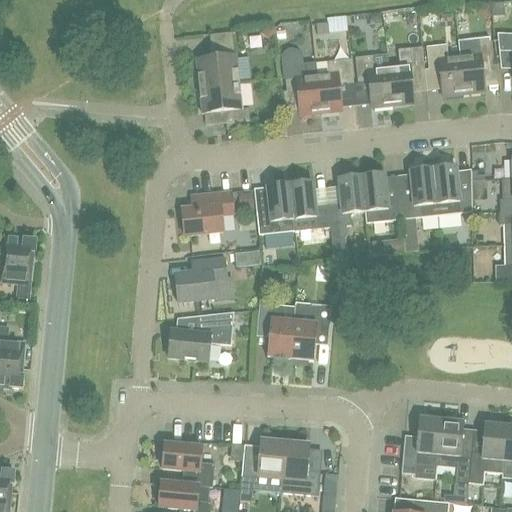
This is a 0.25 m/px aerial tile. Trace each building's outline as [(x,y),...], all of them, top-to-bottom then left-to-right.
[(276,40),(265,31),(260,36),(272,45),(276,40)] [(511,34),(496,34),(500,65),(511,65),(511,34)] [(459,58),(463,95),(484,93),(481,68),(492,67),(489,39),(457,42),(459,58)] [(196,62),(199,89),(239,85),(236,57),(234,57),(233,45),(210,48),(212,60),(196,62)] [(442,98),(463,95),(459,58),(448,59),(446,46),(426,49),(428,74),(439,73),(442,98)] [(387,56),(386,56),(392,107),(413,105),(409,73),(424,72),(422,49),(397,51),(399,69),(388,70),(387,56)] [(320,115),(315,63),(301,65),(300,60),(299,57),(297,54),(293,52),(290,52),(287,53),(284,56),(282,58),(282,62),(285,93),(296,92),(299,117),(320,115)] [(371,109),(392,107),(386,56),(354,59),(357,86),(368,84),(371,109)] [(315,63),(320,115),(341,112),(338,88),(353,86),(350,60),(326,63),(328,76),(317,77),(315,63)] [(242,111),(239,85),(199,89),(202,115),(224,113),(225,125),(249,122),(248,110),(242,111)] [(433,171),(432,171),(437,218),(460,215),(472,214),(471,192),(458,193),(456,169),(447,169),(444,167),(436,168),(433,171)] [(412,198),(399,199),(402,221),(437,218),(432,171),(431,171),(428,168),(420,169),(418,173),(409,173),(412,198)] [(471,182),(484,181),(484,172),(471,173),(471,182)] [(364,209),(364,213),(366,225),(402,221),(399,199),(387,201),(384,176),(376,177),(372,175),(365,175),(362,179),(361,179),(364,209)] [(364,213),(364,209),(361,179),(360,179),(357,176),(349,177),(346,180),(338,181),(340,206),(328,207),(330,229),(331,229),(332,241),(344,240),(347,236),(346,228),(351,227),(350,218),(353,214),(364,213)] [(511,180),(501,181),(501,182),(502,182),(503,200),(502,200),(502,201),(499,201),(499,214),(511,213),(511,180)] [(317,231),(330,229),(328,207),(315,208),(313,184),(304,185),(301,182),(293,183),(290,186),(289,186),(294,233),(317,231)] [(269,213),(256,215),(258,237),(294,233),(289,186),(285,184),(277,185),(275,188),(266,189),(269,213)] [(233,215),(231,194),(190,198),(191,211),(181,212),(184,238),(223,234),(221,217),(233,215)] [(500,227),(504,227),(504,247),(511,246),(511,213),(499,214),(500,227)] [(422,227),(379,229),(380,253),(400,252),(400,248),(423,247),(422,227)] [(34,254),(35,242),(6,239),(2,284),(18,285),(17,299),(27,300),(31,254),(34,254)] [(511,246),(504,247),(505,268),(495,268),(495,285),(511,284),(511,246)] [(191,263),(192,276),(175,278),(178,304),(215,300),(213,283),(227,282),(224,259),(191,263)] [(290,361),(293,324),(270,321),(273,298),(260,296),(258,316),(270,317),(266,359),(290,361)] [(293,324),(290,361),(313,363),(317,326),(329,328),(331,308),(318,306),(317,316),(308,315),(307,325),(293,324)] [(234,315),(222,316),(197,318),(195,335),(170,333),(168,359),(208,363),(209,346),(231,348),(234,315)] [(0,329),(0,388),(22,390),(23,378),(20,378),(23,345),(6,344),(7,330),(0,329)] [(441,422),(419,420),(415,459),(403,458),(401,476),(414,477),(414,480),(436,482),(437,468),(441,422)] [(463,424),(441,422),(437,468),(455,470),(454,484),(468,486),(471,454),(460,453),(463,424)] [(482,455),(471,454),(468,486),(483,487),(484,474),(502,476),(501,480),(502,480),(506,428),(484,426),(482,455)] [(511,428),(506,428),(502,480),(511,480),(511,428)] [(257,478),(281,480),(285,445),(261,442),(257,478)] [(308,447),(285,445),(281,480),(280,495),(318,498),(320,474),(306,473),(308,447)] [(189,473),(188,487),(198,488),(212,490),(214,466),(200,464),(202,449),(164,446),(162,470),(189,473)] [(0,511),(7,511),(10,485),(13,486),(14,474),(0,472),(0,511)] [(254,480),(241,479),(239,502),(251,504),(254,480)] [(188,487),(160,484),(158,509),(186,511),(185,511),(210,511),(211,504),(197,503),(198,488),(188,487)] [(337,486),(323,485),(321,508),(335,509),(337,486)] [(453,505),(454,497),(444,497),(443,504),(453,505)] [(447,511),(449,505),(416,502),(415,511),(447,511)]
